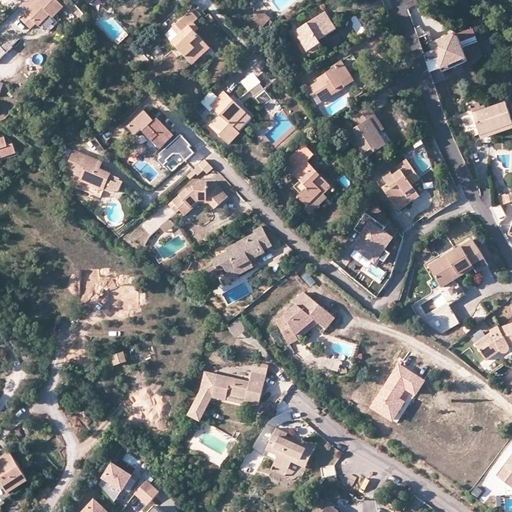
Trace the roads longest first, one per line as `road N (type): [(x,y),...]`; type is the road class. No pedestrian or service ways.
road 1 (residential): [(173,107),(294,243),(370,302),(392,302),(415,244),(438,215),(476,197)]
road 2 (residential): [(394,0),(476,197)]
road 3 (residential): [(297,398),(354,447),(457,511)]
